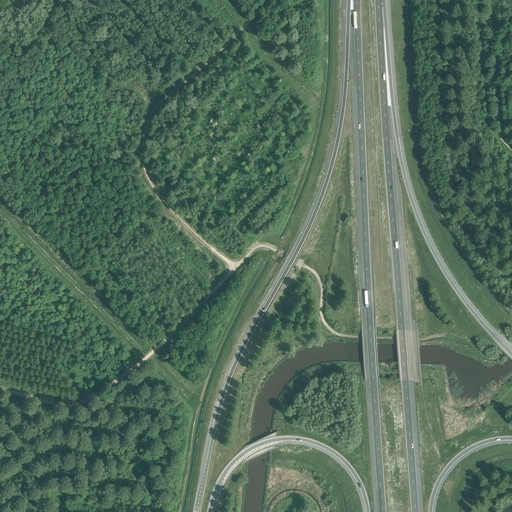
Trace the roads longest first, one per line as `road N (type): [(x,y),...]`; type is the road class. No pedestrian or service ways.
road 1 (motorway): [(350,0),(343,104),(328,174),(235,362),(198,511)]
road 2 (motorway): [(357,0),(382,511)]
road 3 (motorway): [(415,511),(378,3)]
road 4 (motorway): [(511,355),(459,295),(423,231),(399,152),(378,3)]
road 5 (track): [(232,272),(159,194),(143,167),(140,137),(155,104),(264,0)]
road 6 (track): [(232,272),(149,355),(69,407),(0,387)]
road 7 (motorway): [(209,511),(227,468),(243,453),(285,439),(334,453),(362,488),(368,511)]
road 8 (motorway): [(430,511),(441,476),(462,452),(511,439)]
